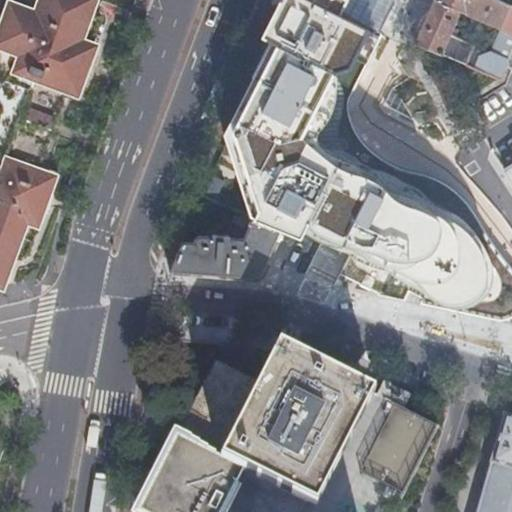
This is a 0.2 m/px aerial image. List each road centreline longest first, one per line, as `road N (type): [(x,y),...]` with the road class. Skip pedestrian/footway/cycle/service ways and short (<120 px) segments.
road 1 (residential): [(131,292),(304,322),(471,369)]
road 2 (primary): [(172,0),(103,188),(74,315)]
road 3 (primary): [(131,292),(152,206),(229,0)]
road 4 (primary): [(92,511),(131,292)]
road 5 (primary): [(74,315),(38,511)]
road 6 (residential): [(428,511),(471,369)]
